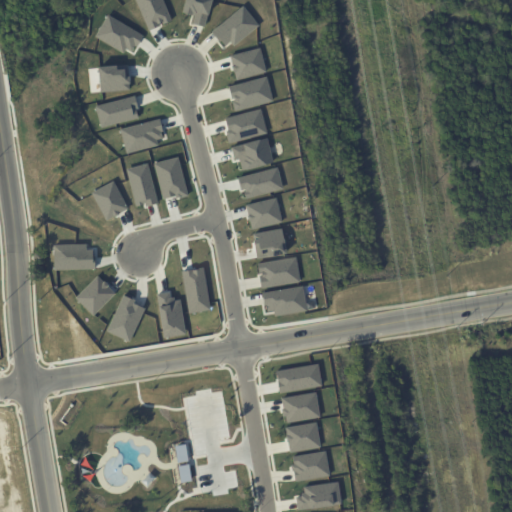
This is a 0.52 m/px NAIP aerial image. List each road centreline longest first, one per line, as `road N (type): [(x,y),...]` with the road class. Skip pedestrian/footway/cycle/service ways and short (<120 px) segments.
road 1 (tertiary): [(38,379),(511,300)]
road 2 (residential): [(179,69),(275,511)]
road 3 (tertiary): [(59,511),(0,123)]
